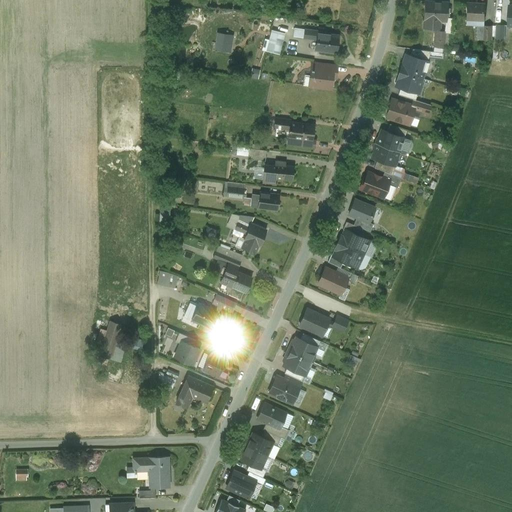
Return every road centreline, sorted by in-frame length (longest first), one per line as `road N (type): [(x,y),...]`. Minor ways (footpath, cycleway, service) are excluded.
road 1 (tertiary): [(221,436),(363,110),(393,0)]
road 2 (residential): [(221,436),(0,446)]
